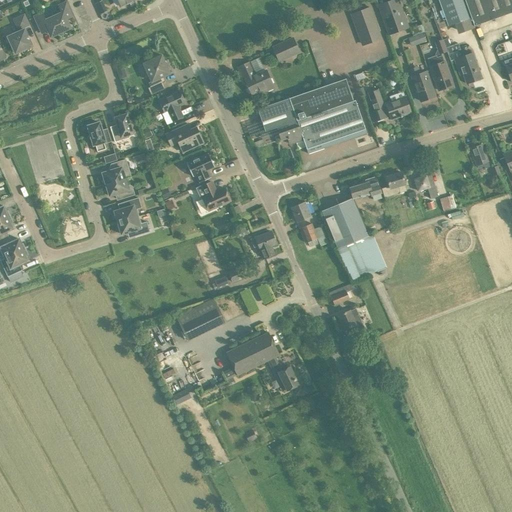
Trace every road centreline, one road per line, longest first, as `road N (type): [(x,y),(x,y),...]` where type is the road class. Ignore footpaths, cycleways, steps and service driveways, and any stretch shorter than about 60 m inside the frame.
road 1 (residential): [(0,153),(48,253),(99,238),(68,123),(114,95),(98,35)]
road 2 (residential): [(265,196),(511,115)]
road 3 (unclassified): [(407,511),(313,306)]
road 4 (residential): [(265,196),(175,3)]
road 5 (residential): [(313,306),(265,196)]
